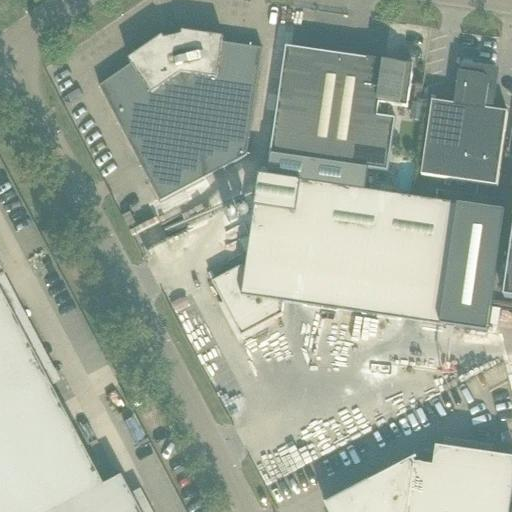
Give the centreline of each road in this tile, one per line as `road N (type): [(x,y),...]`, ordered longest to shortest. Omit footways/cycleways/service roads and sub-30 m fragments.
road 1 (unclassified): [(0,54),(73,0),(511,0)]
road 2 (unclassified): [(240,511),(0,55)]
